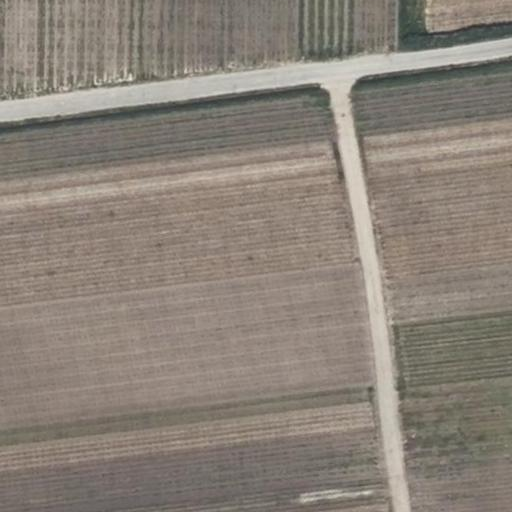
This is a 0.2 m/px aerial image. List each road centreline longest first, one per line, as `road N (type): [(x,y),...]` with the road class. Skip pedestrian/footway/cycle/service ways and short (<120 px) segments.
road 1 (unclassified): [(0,112),(511,42)]
road 2 (track): [(328,68),(368,273),(399,511)]
